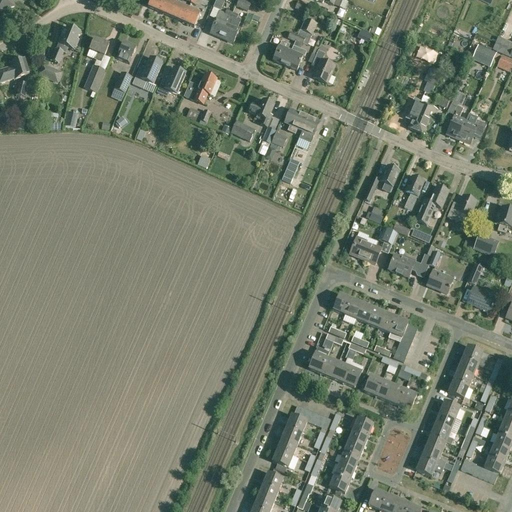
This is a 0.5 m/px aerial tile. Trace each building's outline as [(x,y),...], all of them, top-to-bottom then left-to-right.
[(0,0),(0,11),(15,8),(13,0),(28,0),(33,2),(34,0),(0,0)] [(150,0),(148,8),(159,13),(164,0),(150,0)] [(164,0),(159,13),(171,18),(177,4),(166,0),(164,0)] [(216,0),(213,8),(221,11),(225,0),(216,0)] [(239,0),(236,8),(247,13),(251,4),(240,0),(239,0)] [(334,6),(339,9),(342,0),(325,0),(325,3),(334,7),(334,6)] [(295,9),(306,14),(309,7),(298,2),(295,9)] [(171,18),(183,23),(188,10),(177,4),(171,18)] [(183,23),(194,28),(200,15),(188,10),(183,23)] [(216,20),(210,34),(221,39),(233,13),(226,11),(225,14),(219,12),(216,20)] [(233,13),(221,39),(233,44),(239,30),(237,30),(240,22),(236,20),(238,16),(233,13)] [(317,25),(305,20),(300,31),(312,36),(317,25)] [(370,32),(378,36),(380,32),(381,32),(381,31),(377,29),(372,27),(370,32)] [(50,61),(59,65),(64,54),(66,55),(69,48),(75,51),(79,41),(77,41),(80,33),(67,28),(63,37),(62,36),(59,44),(56,50),(55,50),(50,61)] [(291,33),(288,39),(295,42),(298,36),(291,33)] [(369,44),(372,36),(367,33),(363,41),(369,44)] [(298,36),(295,42),(303,45),(305,39),(298,36)] [(511,44),(498,39),(493,51),(509,58),(511,51),(511,44)] [(95,60),(102,63),(109,46),(95,40),(90,51),(97,54),(95,60)] [(273,62),(285,67),(291,52),(290,52),(288,50),(290,45),(282,42),(273,62)] [(116,59),(129,65),(136,49),(123,43),(116,59)] [(312,78),(327,85),(335,67),(322,62),(327,50),(320,46),(320,47),(317,46),(313,55),(316,56),(312,65),(317,67),(312,78)] [(471,61),(490,69),(496,54),(478,46),(471,61)] [(285,67),(296,72),(303,57),(304,57),(306,52),(297,48),(296,49),(292,47),(290,52),(291,52),(285,67)] [(511,68),(511,61),(502,57),(497,68),(510,74),(511,68)] [(0,71),(0,84),(15,79),(15,81),(29,76),(24,59),(10,64),(12,68),(0,71)] [(132,85),(141,90),(143,89),(146,83),(153,86),(162,65),(150,60),(145,72),(139,69),(132,85)] [(37,76),(58,85),(63,73),(42,65),(37,76)] [(84,89),(96,94),(98,91),(105,72),(93,67),(84,89)] [(157,94),(166,98),(167,97),(169,93),(176,96),(185,75),(173,70),(168,82),(163,80),(157,94)] [(438,76),(428,72),(424,82),(434,86),(438,76)] [(114,90),(125,95),(132,79),(121,74),(114,90)] [(216,80),(205,75),(199,88),(190,84),(184,97),(203,106),(207,95),(213,98),(215,97),(220,85),(219,83),(216,82),(216,80)] [(315,93),(319,86),(309,80),(305,88),(315,93)] [(16,96),(31,100),(34,87),(19,84),(16,96)] [(456,107),(457,107),(463,96),(456,93),(451,105),(456,107)] [(446,108),(448,109),(451,102),(449,101),(438,96),(434,104),(446,110),(446,108)] [(406,119),(405,121),(407,122),(408,120),(411,122),(408,129),(416,132),(422,118),(421,118),(426,106),(429,99),(423,97),(420,104),(413,101),(406,119)] [(260,126),(267,129),(272,117),(269,116),(274,106),(262,101),(259,109),(252,105),(248,113),(257,117),(255,120),(261,123),(260,126)] [(416,132),(424,135),(430,122),(432,123),(437,111),(426,106),(421,118),(422,118),(416,132)] [(446,136),(458,141),(466,122),(459,119),(463,110),(458,107),(446,136)] [(186,119),(195,123),(200,113),(190,109),(186,119)] [(200,122),(207,124),(211,114),(204,111),(200,122)] [(65,127),(73,129),(76,116),(68,113),(65,127)] [(302,132),(308,117),(302,114),(301,116),(297,114),(294,121),(287,118),(284,124),(289,127),(287,131),(295,134),(297,130),(302,132)] [(308,117),(302,132),(295,147),(303,151),(304,151),(308,143),(310,144),(319,123),(315,121),(315,120),(308,117)] [(125,126),(121,120),(116,124),(116,125),(115,126),(119,130),(120,129),(125,126)] [(466,122),(458,141),(470,146),(475,134),(481,137),(486,125),(475,121),(474,125),(466,122)] [(230,134),(249,143),(255,131),(236,122),(230,134)] [(262,141),(270,144),(276,132),(268,128),(262,141)] [(221,134),(227,137),(229,131),(224,129),(221,134)] [(270,148),(280,153),(281,148),(283,149),(287,139),(276,134),(270,148)] [(210,160),(201,157),(197,166),(206,170),(210,160)] [(299,164),(291,160),(282,181),(290,185),(299,164)] [(382,190),(389,193),(391,187),(392,187),(399,172),(387,167),(381,182),(385,184),(382,190)] [(363,201),(369,204),(379,181),(373,178),(363,201)] [(404,209),(411,212),(414,207),(424,183),(418,180),(419,180),(414,178),(413,178),(412,178),(405,193),(410,195),(404,209)] [(414,222),(427,227),(436,207),(441,209),(449,192),(437,187),(430,203),(424,200),(414,222)] [(458,209),(452,206),(447,218),(457,223),(458,221),(463,223),(460,230),(468,233),(475,219),(470,217),(477,203),(463,197),(458,209)] [(497,232),(506,235),(507,229),(511,230),(511,211),(502,208),(500,215),(498,215),(495,226),(499,227),(497,232)] [(371,215),(369,220),(380,225),(383,219),(371,215)] [(395,225),(392,231),(392,232),(396,234),(407,238),(410,232),(395,225)] [(392,232),(392,231),(384,228),(379,239),(380,241),(391,246),(394,240),(396,234),(392,232)] [(418,240),(421,234),(414,230),(411,237),(418,240)] [(473,250),(493,258),(499,243),(479,236),(473,250)] [(366,243),(357,239),(350,256),(374,266),(381,251),(373,248),(376,242),(368,239),(366,243)] [(418,271),(426,274),(428,267),(429,267),(435,249),(429,247),(425,256),(424,255),(418,271)] [(435,249),(429,267),(435,269),(441,256),(442,257),(444,253),(435,249)] [(388,271),(408,279),(414,265),(394,256),(388,271)] [(467,284),(476,287),(480,276),(484,278),(487,270),(474,265),(471,272),(470,276),(467,284)] [(426,287),(447,295),(453,280),(433,272),(426,287)] [(467,303),(490,313),(497,299),(474,289),(467,303)] [(333,312),(345,317),(351,301),(340,296),(333,312)] [(345,317),(356,321),(363,305),(351,301),(345,317)] [(356,321),(368,326),(374,310),(363,305),(356,321)] [(368,326),(379,331),(386,315),(374,310),(368,326)] [(379,331),(390,335),(397,319),(386,315),(379,331)] [(409,324),(397,319),(390,335),(388,339),(400,344),(401,343),(401,342),(402,340),(403,338),(403,337),(406,332),(408,326),(409,324)] [(406,332),(415,335),(418,330),(408,326),(406,332)] [(328,333),(336,337),(339,332),(330,328),(328,333)] [(336,337),(344,340),(346,335),(339,332),(336,337)] [(406,332),(403,337),(413,341),(414,341),(415,335),(406,332)] [(325,341),(333,344),(336,339),(327,335),(325,341)] [(351,343),(359,346),(361,341),(362,338),(358,337),(357,339),(353,337),(351,343)] [(413,341),(403,337),(403,338),(402,340),(401,342),(411,347),(413,341)] [(333,344),(341,347),(343,342),(336,339),(333,344)] [(367,349),(369,344),(361,341),(359,346),(367,349)] [(400,344),(399,348),(409,352),(411,347),(401,342),(401,343),(400,344)] [(348,350),(356,353),(358,348),(350,345),(348,350)] [(374,352),(382,356),(384,350),(376,347),(374,352)] [(358,348),(356,353),(364,356),(366,351),(358,348)] [(396,354),(406,358),(409,352),(399,348),(396,354)] [(462,360),(478,366),(483,355),(467,348),(462,360)] [(309,370),(320,375),(327,359),(329,354),(318,349),(309,370)] [(382,356),(389,359),(392,353),(384,350),(382,356)] [(396,354),(394,360),(404,364),(406,358),(396,354)] [(381,363),(389,367),(391,361),(383,358),(381,363)] [(320,375),(332,380),(338,364),(327,359),(320,375)] [(343,385),(352,364),(353,362),(347,359),(344,367),(338,364),(332,380),(343,385)] [(458,371),(474,378),(478,366),(462,360),(458,371)] [(389,367),(396,370),(399,364),(391,361),(389,367)] [(343,385),(355,389),(361,374),(363,369),(352,364),(343,385)] [(492,372),(498,374),(501,366),(496,364),(492,372)] [(414,371),(402,366),(400,371),(412,376),(414,371)] [(412,376),(419,379),(421,374),(414,371),(412,376)] [(453,382),(469,389),(474,378),(458,371),(453,382)] [(489,380),(494,382),(498,374),(492,372),(489,380)] [(364,393),(376,398),(382,382),(371,378),(364,393)] [(479,380),(476,388),(482,391),(486,384),(479,380)] [(376,398),(387,403),(394,387),(382,382),(376,398)] [(448,394),(464,400),(469,389),(453,382),(448,394)] [(387,403),(399,408),(405,392),(394,387),(387,403)] [(483,395),(488,397),(491,389),(486,387),(483,395)] [(399,408),(410,412),(417,397),(405,392),(399,408)] [(480,403),(485,405),(488,397),(483,395),(480,403)] [(487,404),(493,407),(496,398),(491,396),(487,404)] [(444,403),(439,415),(455,421),(460,410),(444,403)] [(484,412),(490,414),(493,407),(487,404),(484,412)] [(297,408),(293,418),(299,420),(303,410),(297,408)] [(299,420),(305,422),(309,412),(303,410),(299,420)] [(307,424),(310,425),(314,414),(309,412),(305,422),(307,424)] [(503,423),(511,427),(511,413),(508,412),(503,423)] [(314,414),(310,425),(316,427),(320,417),(314,414)] [(332,423),(338,425),(341,417),(336,415),(332,423)] [(439,415),(435,426),(451,433),(455,421),(439,415)] [(478,427),(483,429),(488,418),(483,415),(478,427)] [(303,435),(307,424),(305,422),(299,420),(293,418),(292,417),(287,428),(303,435)] [(320,417),(316,427),(321,430),(321,429),(325,419),(320,417)] [(331,421),(325,419),(321,429),(321,430),(326,432),(331,421)] [(470,427),(475,429),(478,421),(473,419),(470,427)] [(353,432),(368,438),(373,426),(357,420),(353,432)] [(328,435),(333,437),(338,425),(332,423),(329,431),(328,435)] [(460,435),(463,424),(457,423),(455,433),(460,435)] [(498,435),(511,440),(511,427),(503,423),(498,435)] [(435,426),(430,438),(446,444),(451,433),(435,426)] [(467,435),(472,437),(475,429),(470,427),(467,435)] [(474,439),(479,441),(483,429),(478,427),(475,435),(474,439)] [(282,440),(298,446),(303,435),(287,428),(282,440)] [(326,432),(321,430),(317,441),(322,443),(325,435),(326,432)] [(348,443),(364,449),(368,438),(353,432),(348,443)] [(323,446),(328,448),(333,437),(328,435),(326,438),(323,446)] [(493,446),(509,453),(511,445),(511,440),(498,435),(493,446)] [(430,438),(425,449),(441,456),(446,444),(430,438)] [(278,451),(293,457),(298,446),(282,440),(278,451)] [(322,443),(317,441),(314,449),(319,451),(322,443)] [(460,450),(466,452),(469,444),(464,442),(460,450)] [(469,450),(474,452),(477,444),(472,442),(469,450)] [(343,454),(359,461),(364,449),(348,443),(343,454)] [(320,454),(325,456),(328,448),(323,446),(320,454)] [(489,458),(504,465),(509,453),(493,446),(489,458)] [(425,449),(421,460),(437,467),(437,466),(441,456),(425,449)] [(457,458),(462,460),(466,452),(460,450),(457,458)] [(466,458),(471,460),(474,452),(469,450),(466,458)] [(286,468),(288,469),(293,457),(278,451),(273,462),(277,464),(286,468)] [(339,466),(354,472),(359,461),(343,454),(339,466)] [(308,463),(313,466),(316,458),(311,456),(308,463)] [(492,473),(498,476),(499,476),(504,465),(489,458),(484,469),(487,471),(492,473)] [(416,472),(432,478),(434,472),(441,475),(444,469),(437,466),(437,467),(421,460),(416,472)] [(314,469),(319,471),(322,463),(317,461),(314,469)] [(460,472),(466,474),(470,464),(464,461),(460,472)] [(304,472),(310,474),(313,466),(308,463),(304,472)] [(466,474),(471,476),(476,466),(470,464),(466,474)] [(454,465),(451,473),(456,475),(459,467),(454,465)] [(334,477),(350,483),(354,472),(339,466),(334,477)] [(471,476),(477,478),(481,468),(476,466),(471,476)] [(477,478),(483,481),(487,471),(484,469),(481,468),(477,478)] [(311,477),(316,479),(319,471),(314,469),(311,477)] [(483,481),(488,483),(492,473),(487,471),(483,481)] [(447,483),(453,485),(455,480),(454,480),(456,475),(451,473),(447,483)] [(492,473),(488,483),(493,485),(494,485),(497,477),(498,476),(492,473)] [(263,486),(279,493),(283,481),(268,474),(263,486)] [(329,488),(345,495),(350,483),(334,477),(329,488)] [(306,504),(312,487),(307,485),(300,502),(306,504)] [(258,497),(274,504),(279,493),(263,486),(258,497)] [(293,499),(298,501),(302,493),(296,490),(293,499)] [(369,507),(380,511),(387,496),(375,491),(369,507)] [(380,511),(381,511),(393,511),(398,500),(387,496),(380,511)] [(253,509),(261,511),(270,511),(274,504),(258,497),(253,509)] [(320,509),(326,511),(337,511),(341,504),(325,498),(322,504),(318,502),(316,508),(320,510),(320,509)] [(290,506),(295,509),(298,501),(293,499),(290,506)] [(393,511),(406,511),(410,505),(398,500),(393,511)] [(297,509),(302,511),(306,504),(300,502),(297,509)]
